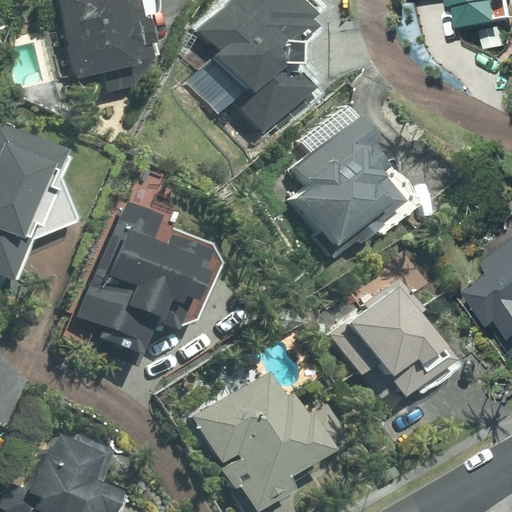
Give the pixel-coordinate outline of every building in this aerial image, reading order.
[(46,0),(63,85),(117,75),(115,63),(144,57),(138,25),(132,26),(126,0),(46,0)] [(295,60),(292,23),(313,4),(309,0),(224,0),(186,36),(209,60),(185,82),(214,114),(224,106),(253,138),(304,91),(284,70),(295,60)] [(446,0),(450,30),(511,24),(509,0),(446,0)] [(265,184),(280,203),(319,251),(358,220),(373,239),(415,205),(335,106),(289,143),(300,156),(265,184)] [(0,282),(12,257),(7,255),(18,231),(28,236),(44,202),(34,197),(52,159),(0,134),(0,282)] [(212,264),(202,246),(117,207),(56,339),(119,368),(138,326),(155,333),(184,324),(212,264)] [(511,216),(469,249),(489,275),(462,297),(511,360),(511,359),(511,216)] [(379,269),(326,307),(335,320),(320,331),(370,400),(383,391),(389,399),(406,387),(412,396),(451,368),(379,269)] [(258,377),(183,419),(234,511),(248,511),(278,496),(270,482),(342,443),(321,406),(296,420),(281,394),(270,400),(258,377)] [(105,511),(111,500),(85,487),(104,450),(72,434),(66,446),(46,435),(11,503),(0,497),(0,511),(105,511)]
